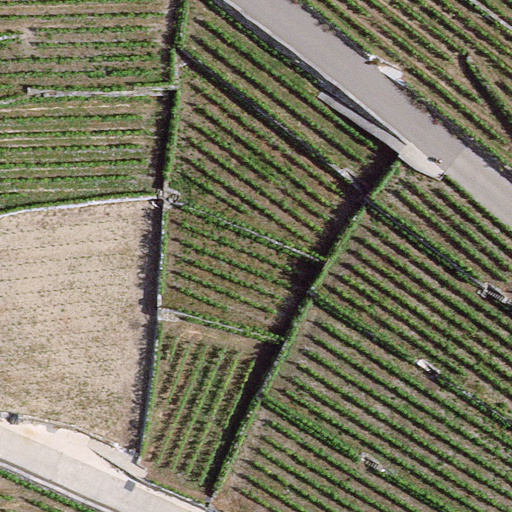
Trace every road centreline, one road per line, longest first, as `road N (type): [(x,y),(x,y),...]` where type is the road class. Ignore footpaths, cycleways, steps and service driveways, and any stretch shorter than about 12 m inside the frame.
road 1 (unclassified): [(511,185),(273,0)]
road 2 (track): [(0,448),(143,511)]
